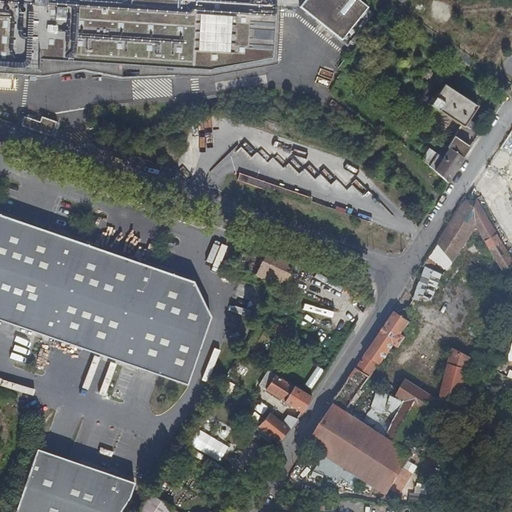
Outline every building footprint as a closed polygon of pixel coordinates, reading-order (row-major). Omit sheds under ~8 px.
[(14,0),(14,71),(48,73),(47,57),(212,72),(274,62),(273,0),(236,0),(213,1),(213,0),(14,0)] [(368,8),(358,0),(306,0),(301,8),(342,41),(368,8)] [(511,16),(508,14),(482,57),(496,65),(511,38),(511,16)] [(444,85),(430,105),(463,128),(464,126),(468,121),(477,107),(444,85)] [(468,121),(464,126),(469,130),(473,124),(468,121)] [(463,158),(470,147),(454,136),(447,147),(450,148),(463,158)] [(463,158),(450,148),(443,158),(429,148),(421,161),(447,182),(463,158)] [(239,173),(237,180),(309,205),(311,198),(239,173)] [(458,213),(438,244),(453,263),(477,226),(504,272),(511,266),(511,260),(492,226),(477,200),(474,202),(466,200),(458,213)] [(193,281),(0,214),(0,321),(187,386),(211,317),(193,281)] [(297,262),(260,245),(248,272),(285,289),(297,262)] [(442,274),(425,268),(414,297),(419,301),(421,296),(431,301),(442,274)] [(410,322),(395,312),(361,362),(350,377),(333,403),(332,404),(308,444),(310,445),(388,497),(400,474),(411,455),(408,453),(430,414),(453,420),(471,358),(454,349),(440,400),(405,380),(396,396),(404,400),(384,437),(362,423),(345,412),(379,364),(380,365),(394,345),(398,348),(405,337),(401,334),(410,322)] [(256,374),(247,386),(292,412),(302,397),(265,375),(263,378),(256,374)] [(381,388),(362,423),(384,437),(404,400),(396,396),(381,388)] [(254,421),(250,426),(270,442),(281,428),(287,420),(279,413),(273,422),(259,410),(252,419),(254,421)] [(196,430),(189,446),(222,460),(229,444),(196,430)] [(41,455),(36,470),(80,486),(85,471),(41,455)] [(80,486),(36,470),(20,511),(129,511),(133,505),(139,491),(85,471),(80,486)] [(159,511),(162,508),(140,495),(129,511),(159,511)]
